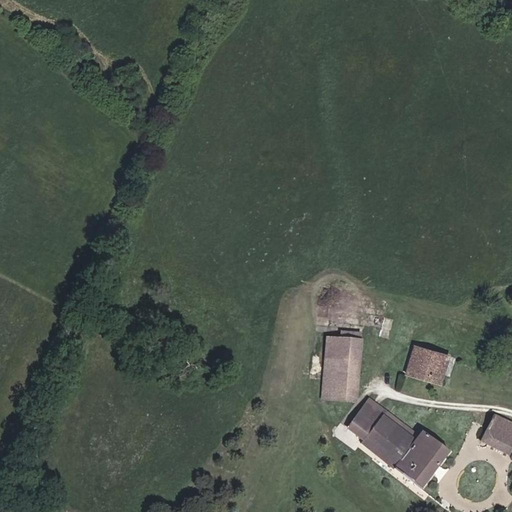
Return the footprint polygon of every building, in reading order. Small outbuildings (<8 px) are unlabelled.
[(289,341),(301,342),(312,343),(315,302),(291,300),(289,341)] [(414,325),(384,317),(379,336),(409,344),(414,325)] [(321,399),(355,402),(362,333),(339,332),(339,338),(327,338),(321,399)] [(309,379),(312,343),(301,342),(299,364),(298,379),(309,379)] [(449,356),(415,346),(407,373),(440,384),(449,356)] [(412,430),(415,425),(406,418),(403,423),(371,399),(348,427),(368,443),(362,451),(373,460),(376,457),(420,489),(449,451),(426,433),(424,432),(421,436),(412,430)] [(511,422),(496,414),(489,427),(481,441),(511,456),(511,458),(511,422)] [(424,432),(415,425),(412,430),(421,436),(424,432)]
